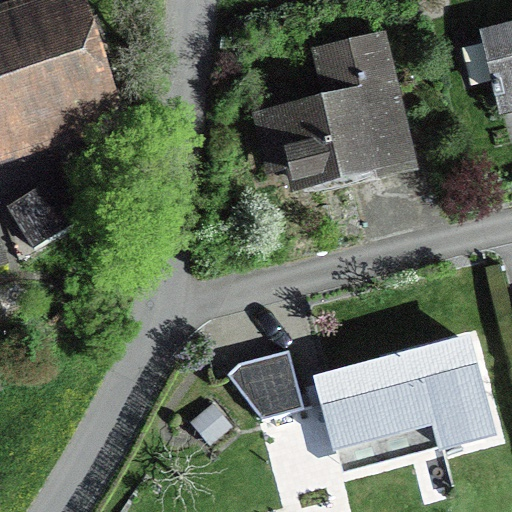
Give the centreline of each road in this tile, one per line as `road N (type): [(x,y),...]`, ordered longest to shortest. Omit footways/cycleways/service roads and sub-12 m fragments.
road 1 (residential): [(511,225),(161,302)]
road 2 (residential): [(193,0),(175,235),(161,302)]
road 3 (residential): [(161,302),(89,452),(49,511)]
